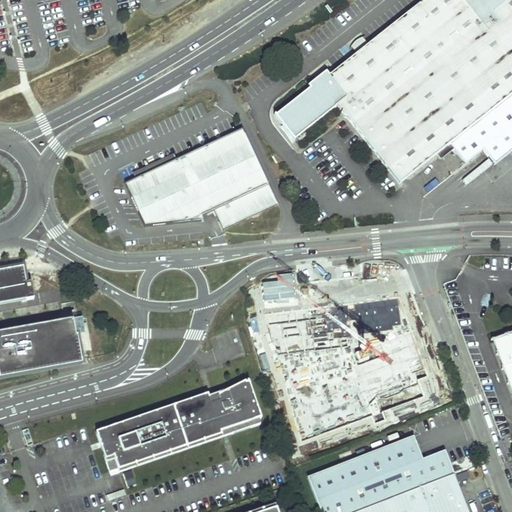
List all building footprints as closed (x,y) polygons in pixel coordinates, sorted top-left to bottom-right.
[(310,89),(275,117),(293,140),(337,105),(400,184),(436,155),(449,145),(453,150),(465,165),(483,151),(494,165),(511,150),(511,0),(424,0),(328,77),(311,90),(310,89)] [(325,72),(308,86),(310,89),(311,90),(328,77),(325,72)] [(243,129),(127,182),(145,223),(203,220),(202,216),(214,210),(223,229),(277,204),(243,129)] [(453,150),(449,145),(436,155),(440,161),(453,150)] [(24,268),(0,272),(0,378),(82,364),(77,336),(82,335),(79,318),(0,332),(0,304),(34,298),(31,282),(26,283),(24,268)] [(511,333),(494,340),(511,388),(511,333)] [(359,406),(366,429),(403,418),(404,418),(445,405),(441,393),(427,397),(422,382),(431,379),(424,357),(362,376),(370,403),(359,406)] [(208,394),(96,431),(106,459),(114,456),(119,469),(222,435),(223,438),(261,425),(259,420),(262,419),(249,380),(246,381),(219,395),(214,396),(210,398),(208,394)] [(330,434),(315,440),(316,443),(334,436),(326,415),(323,416),(330,434)] [(415,437),(309,478),(322,511),(469,511),(446,452),(423,460),(415,437)] [(114,456),(106,459),(110,472),(119,469),(114,456)]
